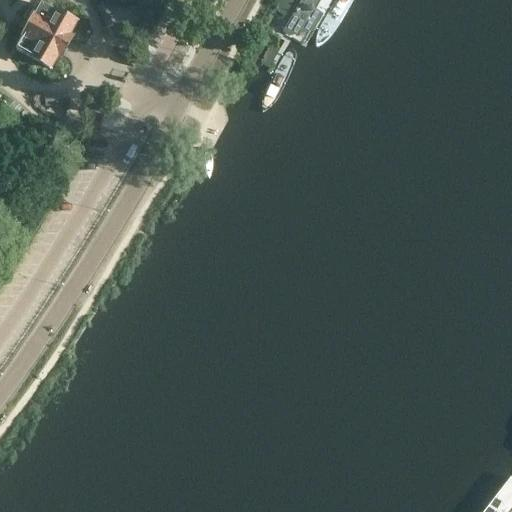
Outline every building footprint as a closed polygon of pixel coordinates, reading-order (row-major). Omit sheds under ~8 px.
[(303,0),(282,35),(305,49),(334,0),(303,0)] [(106,2),(96,5),(104,27),(114,24),(106,2)] [(67,39),(75,25),(41,6),(16,52),(49,70),(57,56),(60,58),(65,49),(70,41),(67,39)] [(281,80),(291,54),(291,53),(291,52),(291,50),(290,49),(290,48),(289,47),(287,46),(286,45),(285,45),(283,45),(282,45),(280,46),(279,47),(278,48),(263,75),(261,79),(260,82),(258,86),(257,89),(257,93),(256,97),(256,101),(256,105),(257,108),(260,106),(263,103),(266,100),(269,97),(272,94),(274,91),(277,87),(279,83),(281,80)] [(511,511),(511,494),(497,511),(511,511)]
